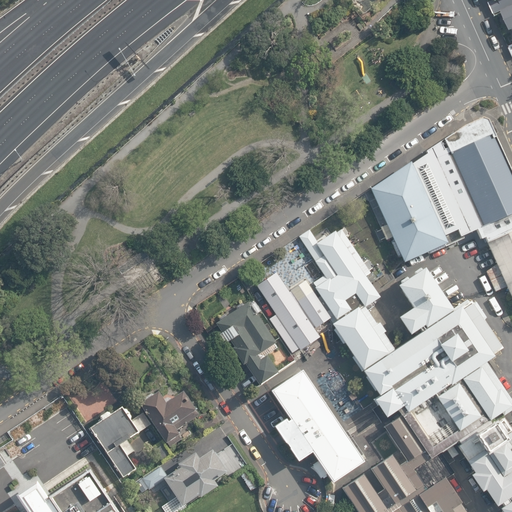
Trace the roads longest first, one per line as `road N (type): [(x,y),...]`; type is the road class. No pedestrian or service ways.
road 1 (residential): [(159,304),(450,103),(499,86)]
road 2 (motorway): [(215,0),(0,206)]
road 3 (residential): [(290,491),(159,304)]
road 4 (motorway): [(144,0),(0,132)]
road 5 (residential): [(59,375),(159,304)]
